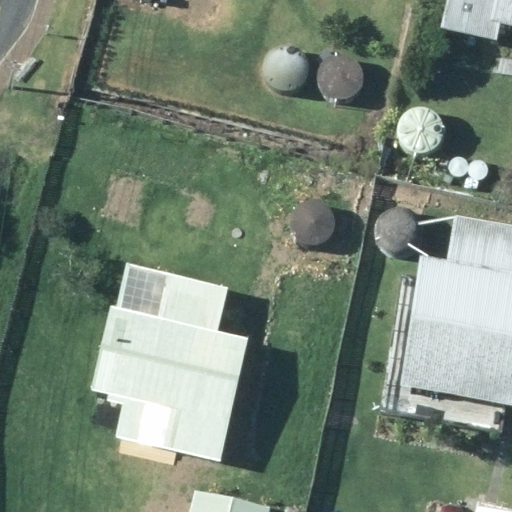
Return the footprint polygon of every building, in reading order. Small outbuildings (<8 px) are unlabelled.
[(511,0),(434,0),(425,38),(487,52),(491,36),(511,41),(511,0)] [(360,110),(363,61),(264,55),(261,104),(360,110)] [(233,170),(181,155),(174,180),(195,187),(185,223),(203,228),(214,191),(226,195),(233,170)] [(96,205),(136,217),(147,177),(106,166),(96,205)] [(397,390),(511,409),(511,225),(451,216),(444,261),(419,256),(397,390)] [(218,464),(245,340),(217,334),(227,290),(166,275),(155,319),(105,309),(87,392),(121,400),(113,441),(218,464)] [(175,511),(181,485),(143,478),(136,511),(175,511)] [(270,511),(195,492),(189,511),(270,511)]
